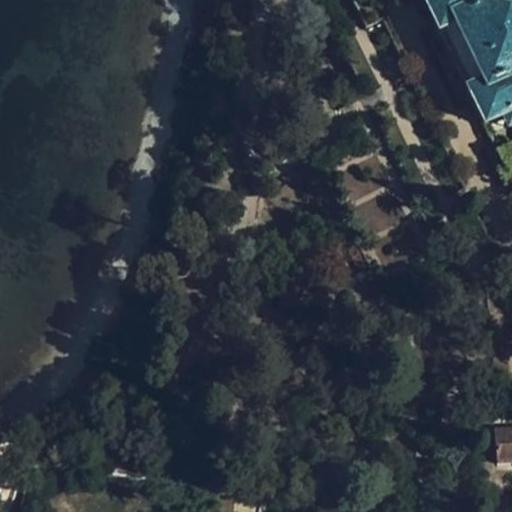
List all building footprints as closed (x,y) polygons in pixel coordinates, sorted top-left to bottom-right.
[(511,0),(426,0),(423,2),(439,34),(452,27),(482,84),(468,91),(484,124),(500,116),(511,110),(511,0)] [(511,110),(500,116),(506,130),(511,127),(511,110)] [(511,434),(493,435),(496,468),(511,466),(511,434)] [(12,449),(0,449),(0,465),(12,465),(12,449)] [(0,511),(19,511),(25,484),(14,484),(14,469),(0,469),(0,511)] [(301,511),(303,502),(280,499),(278,511),(301,511)]
